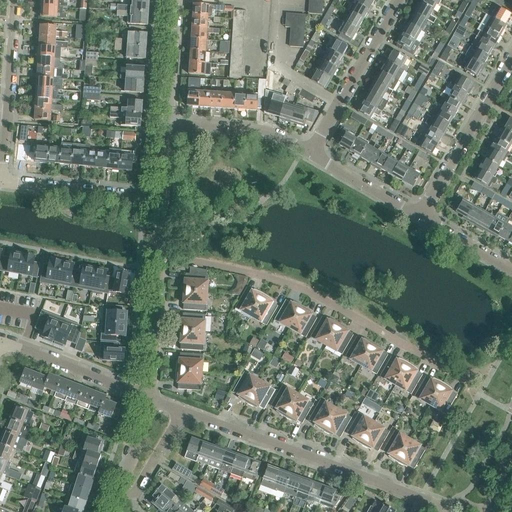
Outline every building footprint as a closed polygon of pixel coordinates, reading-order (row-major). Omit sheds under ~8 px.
[(60,3),(60,0),(39,0),(39,6),(41,7),(57,8),(60,8),(67,8),(67,3),(60,3)] [(128,0),(128,6),(117,5),(117,10),(148,12),(148,0),(128,0)] [(357,3),(368,10),(373,0),(353,0),(353,1),(357,3)] [(433,11),(439,1),(437,0),(422,0),(421,4),(433,11)] [(473,0),(470,6),(475,8),(478,2),(474,0),(473,0)] [(351,13),(363,20),(368,10),(357,3),(351,13)] [(431,23),(432,24),(435,19),(430,16),(433,11),(421,4),(419,3),(415,9),(417,10),(415,14),(427,21),(431,23)] [(193,16),(208,17),(213,18),(214,11),(224,11),(224,7),(193,4),(193,16)] [(475,8),(470,6),(464,16),(474,21),(476,19),(470,16),(475,8)] [(59,13),(60,8),(57,8),(41,7),(41,17),(66,19),(66,14),(59,13)] [(326,12),(331,15),(335,10),(330,7),(326,12)] [(493,19),(506,26),(511,16),(499,9),(496,7),(490,17),(493,19)] [(148,12),(117,10),(116,16),(128,17),(127,24),(133,25),(133,24),(147,25),(148,12)] [(331,15),(326,12),(323,18),(328,21),(331,15)] [(462,14),(457,12),(454,18),(459,20),(462,14)] [(363,20),(351,13),(345,23),(357,30),(363,20)] [(431,23),(427,21),(415,14),(409,24),(421,31),(425,33),(431,23)] [(207,29),(209,29),(209,23),(207,23),(208,17),(193,16),(192,28),(207,29)] [(474,21),(464,16),(458,26),(463,28),(469,19),(474,22),(474,21)] [(506,26),(493,19),(490,17),(484,27),(500,36),(506,26)] [(339,33),(351,40),(357,30),(345,23),(339,33)] [(407,23),(401,33),(415,41),(421,31),(409,24),(407,23)] [(76,25),(75,39),(83,39),(84,26),(76,25)] [(41,26),(40,36),(55,37),(55,38),(58,38),(65,38),(65,33),(58,32),(55,32),(56,27),(41,26)] [(460,34),(463,28),(458,26),(455,31),(460,34)] [(481,33),(479,31),(477,36),(494,46),(500,36),(484,27),(481,33)] [(207,34),(219,34),(219,30),(209,29),(207,29),(192,28),(191,39),(206,40),(207,34)] [(450,35),(446,32),(442,38),(447,40),(450,35)] [(131,33),(130,41),(132,41),(132,45),(146,46),(146,34),(133,33),(131,33)] [(409,51),(415,41),(401,33),(396,43),(409,51)] [(311,40),(315,43),(319,37),(314,34),(311,40)] [(40,36),(39,47),(54,48),(57,48),(67,49),(68,43),(58,43),(55,43),(55,38),(55,37),(40,36)] [(326,49),(341,57),(347,47),(335,40),(336,38),(333,36),(332,39),(331,38),(327,45),(328,46),(326,49)] [(450,40),(450,41),(458,45),(461,40),(453,36),(450,40)] [(471,46),(476,49),(488,56),(494,46),(477,36),(474,41),(471,46)] [(190,51),(205,52),(206,40),(191,39),(190,51)] [(315,43),(311,40),(305,50),(310,53),(315,43)] [(126,45),(125,58),(145,59),(146,46),(132,45),(132,46),(126,45)] [(439,55),(442,49),(437,46),(434,52),(439,55)] [(452,48),(447,46),(443,52),(448,54),(452,48)] [(38,47),(37,57),(54,58),(60,59),(63,59),(64,54),(54,53),(54,48),(39,47),(38,47)] [(341,57),(326,49),(321,59),(322,59),(337,68),(343,59),(341,58),(341,57)] [(476,50),(475,49),(472,55),(473,55),(470,59),(482,66),(488,56),(476,49),(476,50)] [(189,62),(205,63),(206,63),(207,58),(205,57),(205,52),(190,51),(189,62)] [(393,51),(387,62),(399,69),(406,72),(408,68),(403,66),(407,59),(406,59),(393,51)] [(439,55),(434,52),(431,58),(435,61),(439,55)] [(299,60),(303,63),(307,57),(302,54),(299,60)] [(37,57),(36,62),(38,62),(38,68),(53,69),(63,70),(63,64),(60,64),(60,59),(54,58),(37,57)] [(318,70),(330,77),(332,78),(337,68),(322,59),(316,69),(318,70)] [(464,70),(476,77),(482,66),(470,59),(469,59),(466,63),(467,64),(464,70)] [(97,68),(97,60),(85,60),(85,61),(84,71),(84,77),(92,77),(93,67),(97,68)] [(300,69),(303,63),(299,60),(295,66),(300,69)] [(438,61),(430,74),(435,77),(437,77),(444,65),(438,61)] [(205,63),(189,62),(189,74),(210,76),(210,69),(216,69),(217,65),(205,64),(205,63)] [(387,62),(382,72),(393,79),(399,69),(387,62)] [(423,82),(430,70),(421,65),(417,72),(421,74),(418,79),(423,82)] [(126,67),(125,79),(143,80),(144,67),(130,66),(130,67),(126,67)] [(35,74),(35,78),(37,78),(52,79),(58,80),(68,80),(68,75),(63,75),(63,74),(63,70),(53,69),(38,68),(37,74),(35,74)] [(281,77),(266,68),(266,76),(277,83),(281,77)] [(312,81),(326,89),(330,82),(328,81),(330,77),(318,70),(316,69),(313,74),(315,75),(312,81)] [(376,77),(374,81),(393,91),(398,82),(393,79),(382,72),(378,78),(376,77)] [(435,77),(430,74),(427,79),(432,82),(435,77)] [(456,75),(450,85),(452,86),(468,95),(474,86),(471,84),(472,84),(460,77),(456,75)] [(37,78),(36,89),(52,90),(58,91),(66,91),(66,85),(58,85),(58,80),(52,79),(37,78)] [(125,79),(124,92),(129,92),(143,93),(143,80),(125,79)] [(245,110),(257,111),(258,98),(264,98),(265,80),(259,80),(258,96),(246,95),(245,110)] [(390,97),(393,91),(374,81),(368,91),(370,92),(382,99),(385,94),(390,97)] [(297,99),(298,95),(301,89),(290,82),(290,83),(288,87),(287,86),(287,87),(284,91),(297,99)] [(451,92),(448,97),(460,104),(462,105),(468,95),(452,86),(450,91),(451,92)] [(408,87),(405,92),(409,95),(407,100),(411,102),(417,92),(408,87)] [(424,97),(427,91),(422,88),(419,94),(424,97)] [(36,89),(36,99),(51,100),(63,101),(63,96),(57,95),(58,91),(52,90),(36,89)] [(315,97),(305,91),(301,89),(298,95),(311,103),(315,97)] [(187,106),(199,107),(200,92),(188,91),(187,106)] [(199,107),(210,108),(211,93),(200,92),(199,107)] [(370,92),(364,102),(376,109),(381,112),(387,102),(382,99),(370,92)] [(210,108),(222,108),(223,93),(211,93),(210,108)] [(222,108),(233,109),(234,94),(223,93),(222,108)] [(233,109),(245,110),(246,95),(234,94),(233,109)] [(424,97),(419,94),(416,99),(421,102),(424,97)] [(271,100),(267,114),(279,117),(283,104),(284,102),(284,100),(285,97),(280,96),(278,100),(272,98),(272,100),(271,100)] [(441,106),(442,107),(454,114),(460,104),(448,97),(445,103),(443,102),(441,106)] [(34,99),(33,110),(35,110),(50,111),(62,112),(63,106),(51,106),(51,100),(36,99),(34,99)] [(407,100),(401,109),(406,112),(411,102),(407,100)] [(110,107),(110,112),(141,114),(142,102),(128,101),(126,101),(126,109),(122,109),(122,108),(110,107)] [(278,119),(290,123),(295,105),(284,102),(283,104),(279,117),(278,119)] [(360,105),(357,111),(359,112),(358,112),(370,119),(373,114),(379,117),(381,112),(376,109),(364,102),(362,106),(360,105)] [(295,105),(290,123),(304,127),(305,121),(312,123),(318,112),(307,109),(295,105)] [(439,105),(433,115),(437,117),(448,124),(454,114),(442,107),(441,106),(439,105)] [(401,109),(397,116),(402,118),(406,112),(401,109)] [(49,121),(50,111),(35,110),(34,120),(49,121)] [(141,114),(110,112),(110,118),(121,119),(120,126),(140,127),(141,114)] [(408,114),(404,120),(409,122),(412,117),(408,114)] [(427,119),(425,124),(426,124),(429,126),(431,127),(443,134),(448,124),(437,117),(433,115),(430,121),(427,119)] [(400,122),(395,120),(391,126),(396,128),(400,122)] [(402,124),(398,130),(403,132),(407,127),(402,124)] [(428,132),(425,137),(437,144),(443,134),(431,127),(429,126),(426,131),(428,132)] [(339,146),(349,152),(358,137),(341,128),(334,140),(340,144),(339,146)] [(502,128),(496,138),(510,146),(511,142),(511,133),(504,129),(502,128)] [(122,140),(134,141),(135,134),(122,133),(122,140)] [(421,135),(415,145),(419,148),(431,154),(437,144),(425,137),(421,135)] [(358,137),(349,152),(348,153),(359,159),(360,158),(367,145),(368,143),(358,137)] [(490,149),(504,157),(510,146),(496,138),(490,149)] [(36,146),(36,145),(30,144),(29,155),(35,155),(35,162),(39,162),(40,161),(47,162),(48,147),(36,146)] [(85,145),(85,149),(83,166),(88,167),(88,166),(95,167),(97,152),(90,151),(90,146),(85,145)] [(367,145),(360,158),(370,163),(377,151),(378,150),(374,147),(373,149),(367,145)] [(59,164),(60,149),(61,147),(56,146),(56,148),(48,147),(47,162),(54,162),(54,164),(59,164)] [(65,147),(61,147),(60,149),(59,164),(63,164),(64,163),(71,164),(73,150),(65,149),(65,147)] [(73,147),(73,150),(71,164),(79,165),(79,166),(83,166),(85,149),(81,148),(73,147)] [(498,167),(504,157),(490,149),(484,159),(486,160),(498,167)] [(112,168),(119,169),(121,151),(109,150),(109,152),(107,169),(112,169),(112,168)] [(104,153),(97,152),(95,167),(103,167),(103,169),(107,169),(109,152),(105,151),(104,153)] [(127,170),(127,171),(131,171),(132,164),(136,164),(137,153),(121,151),(119,169),(127,170)] [(377,151),(370,163),(374,166),(373,167),(380,171),(381,169),(388,157),(377,151)] [(388,157),(381,169),(391,175),(399,161),(395,159),(393,161),(388,157)] [(399,161),(391,175),(401,181),(408,169),(403,166),(406,160),(402,157),(399,162),(399,161)] [(492,177),(498,167),(486,160),(480,169),(492,177)] [(401,181),(412,187),(419,175),(408,169),(401,181)] [(492,177),(480,169),(479,169),(473,179),(487,186),(492,177)] [(483,188),(473,183),(467,193),(471,195),(474,191),(480,194),(483,188)] [(511,187),(506,185),(500,195),(505,198),(511,187)] [(483,188),(480,194),(481,194),(481,193),(487,196),(489,192),(483,188)] [(455,212),(466,218),(473,206),(462,200),(455,212)] [(511,203),(504,200),(502,205),(508,208),(511,203)] [(451,207),(456,210),(459,205),(453,202),(451,207)] [(476,226),(477,224),(484,212),(478,209),(479,207),(474,205),(474,206),(473,206),(466,218),(470,220),(468,222),(476,226)] [(477,224),(487,230),(494,218),(495,217),(491,214),(490,215),(484,212),(477,224)] [(494,218),(487,230),(491,232),(490,234),(497,238),(498,236),(505,224),(494,218)] [(498,236),(508,242),(511,235),(511,228),(505,224),(498,236)] [(5,259),(3,271),(19,274),(23,255),(22,255),(22,253),(14,251),(13,253),(11,253),(10,260),(5,259)] [(23,255),(19,274),(37,278),(39,265),(33,264),(35,257),(23,255)] [(43,266),(40,283),(57,286),(58,286),(58,284),(62,263),(60,262),(61,260),(52,259),(52,261),(50,260),(49,267),(43,266)] [(62,263),(58,284),(74,287),(77,273),(72,272),(74,265),(72,264),(72,262),(63,261),(63,263),(62,263)] [(77,273),(74,287),(91,291),(95,269),(94,269),(94,267),(86,265),(85,267),(83,267),(82,274),(77,273)] [(180,288),(180,292),(206,293),(207,275),(206,275),(207,271),(189,267),(187,274),(185,274),(184,282),(182,281),(181,284),(180,288)] [(95,269),(91,291),(108,294),(109,292),(108,291),(111,279),(106,278),(107,271),(95,269)] [(111,279),(108,291),(109,292),(125,295),(129,275),(127,275),(128,273),(119,271),(119,273),(117,273),(116,280),(111,279)] [(246,288),(234,308),(250,317),(263,294),(260,293),(257,291),(253,290),(252,292),(246,288)] [(75,301),(75,291),(67,291),(68,301),(75,301)] [(205,311),(206,293),(180,292),(180,295),(180,299),(180,302),(183,302),(182,310),(205,311)] [(263,294),(250,317),(266,326),(277,306),(270,302),(272,300),(269,298),(266,296),(263,294)] [(274,320),(289,329),(302,306),(299,305),(296,303),(293,302),(292,304),(285,300),(274,320)] [(103,306),(102,323),(126,325),(127,313),(120,312),(120,307),(103,306)] [(305,308),(302,306),(289,329),(305,338),(316,318),(310,314),(311,312),(308,310),(305,308)] [(40,314),(35,327),(45,331),(43,337),(44,338),(44,340),(52,343),(52,341),(54,341),(62,319),(46,313),(45,316),(41,314),(40,314)] [(178,332),(204,333),(205,315),(182,314),(181,321),(179,321),(178,324),(178,328),(178,332)] [(321,317),(310,337),(326,346),(339,323),(335,322),(332,320),(329,319),(328,321),(321,317)] [(62,319),(54,341),(55,342),(54,344),(62,347),(63,345),(65,346),(67,339),(68,340),(77,343),(79,339),(80,333),(81,327),(62,319)] [(102,323),(101,341),(118,342),(118,336),(125,337),(126,325),(102,323)] [(342,325),(339,323),(326,346),(341,355),(353,335),(346,331),(348,329),(345,327),(342,325)] [(202,351),(204,333),(178,332),(177,335),(177,339),(178,342),(180,342),(180,350),(202,351)] [(356,337),(345,357),(360,366),(373,343),(370,342),(367,340),(364,339),(363,341),(356,337)] [(249,345),(254,348),(258,341),(253,338),(249,345)] [(77,343),(75,350),(81,352),(86,341),(79,339),(77,343)] [(101,343),(100,361),(123,362),(124,360),(126,360),(126,352),(124,352),(124,350),(117,349),(118,344),(101,343)] [(256,348),(262,351),(265,345),(259,343),(256,348)] [(376,345),(373,343),(360,366),(376,375),(387,355),(381,351),(382,349),(379,347),(376,345)] [(245,355),(249,355),(251,349),(244,346),(241,354),(245,355)] [(261,360),(264,353),(255,349),(252,356),(261,360)] [(175,371),(201,373),(202,355),(179,353),(179,361),(176,361),(176,364),(175,368),(175,371)] [(284,354),(281,359),(290,364),(293,359),(284,354)] [(397,361),(391,357),(379,377),(395,386),(408,363),(405,361),(402,360),(398,358),(397,361)] [(271,365),(278,368),(281,362),(273,359),(271,365)] [(293,365),(299,368),(302,363),(296,360),(293,365)] [(411,365),(408,363),(395,386),(411,395),(422,375),(415,371),(417,369),(414,367),(411,365)] [(291,366),(287,374),(294,378),(298,370),(291,366)] [(31,389),(31,388),(37,374),(25,370),(20,383),(27,386),(26,388),(31,389)] [(200,391),(201,373),(175,371),(175,375),(175,378),(175,382),(177,382),(177,390),(200,391)] [(240,400),(243,402),(246,404),(259,381),(243,372),(232,392),(239,396),(237,398),(240,400)] [(40,396),(44,388),(48,379),(37,374),(31,388),(32,388),(30,393),(36,395),(37,395),(40,396)] [(49,375),(48,379),(44,388),(51,391),(50,392),(51,393),(49,396),(53,397),(61,379),(49,375)] [(332,383),(335,385),(338,378),(332,375),(329,382),(332,383)] [(430,406),(443,383),(439,381),(436,380),(433,378),(432,381),(425,377),(414,397),(430,406)] [(72,384),(61,379),(53,397),(65,402),(66,399),(72,384)] [(275,390),(259,381),(246,404),(249,406),(253,407),(256,409),(257,406),(263,410),(275,390)] [(446,385),(443,383),(430,406),(445,415),(457,395),(450,391),(451,389),(449,387),(446,385)] [(77,403),(83,388),(72,384),(66,399),(65,402),(76,406),(77,403)] [(297,395),(282,386),(270,406),(277,410),(275,412),(278,414),(281,416),(284,418),(297,395)] [(83,388),(77,403),(76,406),(87,410),(94,393),(83,388)] [(217,390),(214,399),(222,402),(225,393),(217,390)] [(15,400),(25,404),(28,397),(18,393),(15,400)] [(94,393),(87,410),(88,410),(95,413),(96,411),(100,412),(104,401),(106,397),(94,393)] [(313,404),(297,395),(284,418),(287,419),(291,421),(294,422),(295,420),(302,424),(313,404)] [(28,397),(25,404),(37,409),(38,404),(29,401),(27,400),(28,397)] [(335,409),(320,400),(308,420),(315,424),(314,426),(316,428),(319,430),(322,432),(335,409)] [(117,406),(104,401),(100,412),(98,416),(103,418),(104,416),(117,421),(120,415),(120,413),(119,412),(118,411),(115,410),(117,406)] [(26,426),(31,428),(34,421),(31,420),(33,414),(15,407),(9,420),(26,426)] [(351,418),(335,409),(322,432),(326,433),(329,435),(332,436),(333,434),(340,438),(351,418)] [(61,413),(59,417),(71,422),(72,417),(66,415),(66,412),(62,411),(61,413)] [(355,442),(357,444),(361,445),(374,423),(358,414),(346,434),(353,438),(352,439),(355,442)] [(26,426),(9,420),(4,432),(17,437),(17,438),(21,439),(31,442),(33,437),(27,435),(28,432),(24,431),(26,426)] [(389,432),(374,423),(361,445),(364,447),(367,449),(370,450),(371,448),(378,452),(389,432)] [(435,424),(431,425),(430,428),(438,433),(441,428),(435,424)] [(106,435),(114,438),(116,432),(109,429),(106,435)] [(391,459),(394,461),(397,463),(410,440),(394,431),(383,451),(389,455),(388,457),(391,459)] [(17,437),(4,432),(2,432),(0,437),(0,440),(1,441),(0,443),(0,445),(12,450),(16,452),(16,451),(22,453),(24,447),(19,445),(21,439),(17,438),(17,437)] [(88,435),(85,446),(84,446),(82,450),(97,454),(98,451),(100,452),(104,440),(88,435)] [(53,436),(50,443),(56,445),(59,438),(53,436)] [(196,462),(197,458),(198,456),(203,443),(203,442),(201,441),(201,442),(191,438),(184,458),(196,462)] [(425,449),(410,440),(397,463),(400,465),(403,466),(406,467),(407,465),(414,469),(425,449)] [(210,460),(214,447),(203,443),(198,456),(197,458),(203,460),(203,458),(210,460)] [(19,461),(13,458),(16,452),(12,450),(0,445),(0,459),(7,463),(10,464),(11,464),(17,466),(19,461)] [(219,470),(226,451),(226,449),(215,445),(214,447),(210,460),(216,463),(214,468),(219,470)] [(230,474),(237,455),(238,453),(226,449),(226,451),(219,470),(230,474)] [(78,462),(81,463),(96,468),(100,456),(97,454),(87,452),(82,451),(78,462)] [(237,455),(230,474),(242,478),(242,477),(248,459),(237,455)] [(51,463),(53,458),(45,456),(43,461),(51,464),(51,463)] [(5,477),(5,476),(19,481),(22,475),(8,469),(10,464),(7,463),(0,459),(0,474),(2,475),(1,476),(5,477)] [(260,464),(248,459),(242,477),(253,482),(255,477),(260,464)] [(96,468),(81,463),(78,462),(74,473),(77,474),(77,475),(79,475),(93,480),(96,468)] [(45,463),(40,475),(45,477),(50,466),(45,463)] [(191,474),(192,472),(175,463),(172,470),(189,479),(191,474)] [(260,486),(272,490),(279,471),(267,467),(263,480),(260,486)] [(276,492),(277,491),(284,494),(290,475),(279,471),(272,490),(276,492)] [(9,493),(11,486),(3,483),(5,477),(1,476),(2,475),(0,474),(0,489),(2,490),(9,493)] [(32,486),(40,489),(45,477),(40,475),(37,474),(32,486)] [(191,474),(189,479),(195,483),(198,478),(191,474)] [(89,491),(93,480),(79,475),(77,482),(75,482),(74,486),(89,491)] [(290,475),(284,494),(295,498),(302,479),(290,475)] [(178,483),(184,486),(187,481),(181,478),(178,483)] [(302,479),(295,498),(306,502),(313,483),(302,479)] [(318,504),(319,502),(324,488),(313,483),(306,502),(306,503),(317,507),(318,504)] [(70,498),(72,498),(85,502),(89,491),(74,486),(71,485),(67,496),(70,497),(70,498)] [(162,511),(176,496),(162,485),(151,497),(155,501),(152,504),(161,511),(162,511)] [(41,491),(31,487),(26,500),(30,501),(35,503),(36,504),(41,491)] [(212,487),(210,492),(216,495),(218,491),(212,487)] [(336,492),(324,488),(319,502),(318,504),(333,509),(339,501),(340,497),(335,495),(336,492)] [(199,495),(205,498),(208,494),(202,490),(199,495)] [(176,496),(162,511),(178,511),(184,505),(185,504),(176,496)] [(231,504),(234,499),(228,496),(225,501),(231,504)] [(349,511),(356,501),(350,497),(343,507),(349,511)] [(81,511),(85,502),(72,498),(70,505),(68,504),(67,508),(75,511),(81,511)] [(240,503),(234,499),(231,504),(237,508),(240,503)] [(31,511),(35,503),(30,501),(26,511),(31,511)] [(227,510),(229,506),(223,502),(220,507),(227,510)] [(395,511),(383,505),(382,506),(374,502),(370,509),(376,511),(395,511)]
